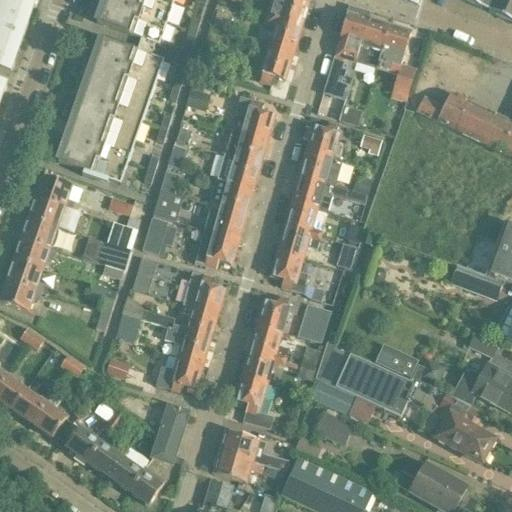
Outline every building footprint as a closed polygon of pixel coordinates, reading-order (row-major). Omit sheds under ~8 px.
[(0,0),(31,11),(34,0),(0,0)] [(0,0),(0,23),(24,31),(31,11),(0,0)] [(158,47),(173,5),(174,0),(104,0),(95,25),(158,47)] [(296,0),(280,0),(276,15),(267,12),(264,20),(299,30),(307,3),(304,2),(296,0)] [(511,0),(458,0),(511,26),(511,0)] [(354,66),(368,21),(346,14),(332,62),(339,65),(328,104),(344,109),(352,81),(347,79),(351,65),(354,66)] [(296,41),(299,30),(264,20),(262,27),(272,30),(266,49),(291,57),(296,41)] [(192,21),(188,34),(196,36),(200,23),(192,21)] [(375,72),(389,27),(368,21),(354,66),(375,72)] [(0,46),(17,52),(24,31),(0,23),(0,46)] [(410,33),(389,27),(375,72),(376,72),(376,71),(397,78),(400,69),(410,33)] [(192,49),(196,36),(188,34),(184,47),(192,49)] [(100,40),(57,164),(120,186),(163,62),(100,40)] [(0,68),(10,72),(17,52),(0,46),(0,68)] [(284,84),(291,57),(266,49),(260,70),(253,69),(252,74),(260,77),(258,85),(270,88),(272,80),(284,84)] [(245,71),(233,67),(229,80),(242,83),(245,71)] [(397,78),(391,97),(405,101),(414,73),(400,69),(397,78)] [(176,76),(172,89),(179,91),(183,78),(176,76)] [(175,104),(179,91),(172,89),(168,102),(175,104)] [(202,97),(190,93),(186,108),(198,111),(202,97)] [(511,125),(467,104),(469,100),(468,97),(461,93),(457,95),(455,98),(449,95),(443,109),(422,99),(415,114),(511,160),(511,125)] [(230,133),(240,136),(266,144),(274,118),(259,114),(261,107),(239,100),(234,120),(230,133)] [(344,109),(340,124),(356,130),(361,114),(344,109)] [(163,118),(159,131),(167,133),(171,120),(163,118)] [(312,129),(305,154),(331,162),(338,136),(335,136),(337,129),(327,126),(325,133),(312,129)] [(163,146),(167,133),(159,131),(155,144),(163,146)] [(177,144),(188,147),(192,135),(180,131),(177,144)] [(259,168),(266,144),(240,136),(230,133),(223,158),(227,159),(259,168)] [(434,144),(414,136),(401,170),(422,178),(434,144)] [(380,144),(364,139),(361,149),(377,154),(380,144)] [(187,153),(180,151),(173,149),(167,168),(181,172),(187,153)] [(496,157),(475,149),(462,184),(483,191),(496,157)] [(331,162),(305,154),(298,180),(334,190),(341,165),(331,162)] [(151,159),(147,172),(154,174),(158,161),(151,159)] [(252,193),(259,168),(227,159),(225,168),(222,168),(220,169),(216,183),(226,186),(252,193)] [(422,178),(401,170),(389,205),(409,212),(422,178)] [(150,187),(154,174),(147,172),(143,185),(150,187)] [(160,194),(173,198),(179,179),(166,175),(160,194)] [(42,178),(35,199),(70,212),(73,204),(67,202),(71,188),(42,178)] [(347,194),(334,190),(298,180),(290,205),(316,212),(327,215),(332,199),(345,202),(347,194)] [(245,219),(252,193),(226,186),(220,206),(210,203),(208,208),(245,219)] [(480,199),(459,192),(447,226),(467,234),(480,199)] [(173,198),(160,194),(152,219),(166,223),(173,198)] [(365,199),(347,194),(345,202),(363,208),(365,199)] [(68,219),(70,212),(35,199),(28,220),(57,230),(61,217),(68,219)] [(128,219),(126,229),(137,232),(140,223),(130,219),(133,208),(111,201),(107,212),(128,219)] [(313,225),(316,212),(290,205),(283,229),(309,236),(308,241),(313,242),(315,233),(320,235),(322,228),(313,225)] [(409,212),(389,205),(381,225),(421,239),(428,219),(409,212)] [(245,219),(208,208),(207,212),(210,212),(204,234),(212,236),(238,243),(245,219)] [(447,226),(428,219),(421,239),(460,253),(467,234),(447,226)] [(52,244),(57,230),(28,220),(20,241),(56,254),(58,246),(52,244)] [(168,227),(152,222),(142,254),(158,259),(168,227)] [(130,254),(137,232),(126,229),(125,230),(112,226),(106,246),(130,254)] [(511,229),(504,226),(486,276),(496,280),(503,283),(511,286),(511,229)] [(321,235),(320,235),(315,233),(313,242),(308,241),(309,236),(283,229),(276,255),(302,263),(306,249),(316,252),(321,235)] [(356,245),(360,234),(351,231),(347,242),(356,245)] [(231,268),(238,243),(212,236),(204,234),(203,234),(194,266),(215,272),(217,264),(231,268)] [(53,261),(56,254),(20,241),(13,262),(42,272),(47,259),(53,261)] [(130,254),(102,246),(96,265),(123,273),(130,254)] [(298,275),(302,263),(276,255),(269,280),(282,284),(280,291),(301,297),(307,277),(298,275)] [(351,258),(342,256),(339,268),(348,271),(351,258)] [(148,296),(157,265),(140,261),(131,292),(148,296)] [(37,285),(42,272),(13,262),(6,283),(41,295),(44,288),(37,285)] [(495,283),(457,269),(450,287),(495,303),(503,283),(496,280),(495,283)] [(122,276),(104,270),(101,279),(119,285),(122,276)] [(182,308),(191,311),(191,310),(217,318),(224,293),(210,289),(212,282),(192,275),(182,308)] [(41,295),(6,283),(0,299),(0,305),(27,314),(32,300),(38,303),(41,295)] [(335,297),(312,290),(308,301),(332,309),(335,297)] [(116,296),(108,293),(101,313),(110,316),(116,296)] [(262,304),(255,329),(280,337),(287,315),(295,317),(298,306),(277,300),(275,308),(262,304)] [(511,309),(508,311),(498,332),(499,337),(511,343),(511,309)] [(209,344),(217,318),(191,310),(191,311),(185,331),(173,328),(175,322),(143,313),(141,323),(142,324),(172,332),(172,333),(209,344)] [(309,343),(320,347),(330,315),(318,311),(309,343)] [(110,316),(101,313),(95,332),(103,335),(110,316)] [(142,324),(121,317),(114,341),(134,347),(142,324)] [(21,342),(28,348),(36,336),(27,330),(26,332),(7,323),(1,334),(20,343),(21,342)] [(277,349),(280,337),(255,329),(247,355),(284,365),(288,352),(277,349)] [(202,368),(209,344),(172,333),(168,345),(180,348),(176,361),(202,368)] [(44,342),(36,336),(28,348),(36,354),(44,342)] [(500,348),(474,337),(467,352),(493,363),(500,348)] [(334,349),(326,346),(315,382),(334,390),(348,358),(333,351),(334,349)] [(416,365),(384,349),(377,364),(375,363),(375,364),(409,382),(418,364),(416,363),(416,365)] [(301,368),(315,372),(321,355),(305,350),(299,368),(301,368)] [(283,369),(284,365),(247,355),(240,379),(266,387),(273,366),(283,369)] [(67,375),(75,364),(67,358),(59,369),(67,375)] [(400,420),(414,388),(348,358),(334,390),(400,420)] [(438,387),(447,368),(426,358),(417,377),(438,387)] [(110,361),(105,376),(124,382),(129,368),(110,361)] [(195,394),(202,368),(176,361),(173,374),(161,370),(155,390),(179,397),(181,390),(195,394)] [(84,370),(75,364),(67,375),(72,379),(76,381),(84,370)] [(464,375),(450,400),(469,409),(475,398),(507,416),(511,406),(511,383),(498,375),(499,373),(487,366),(479,380),(469,374),(464,375)] [(316,375),(299,370),(296,381),(313,386),(316,375)] [(0,404),(11,413),(24,393),(12,385),(14,381),(7,376),(0,386),(0,404)] [(258,416),(266,387),(240,379),(233,404),(247,408),(242,425),(269,432),(272,420),(258,416)] [(373,410),(317,384),(309,401),(366,426),(373,410)] [(31,426),(46,404),(39,399),(37,402),(24,393),(11,413),(31,426)] [(476,415),(447,399),(436,419),(445,424),(436,441),(479,466),(481,464),(485,465),(489,457),(485,455),(492,443),(468,429),(476,415)] [(54,409),(46,404),(31,426),(52,441),(65,422),(51,412),(54,409)] [(188,415),(166,408),(152,452),(175,459),(188,415)] [(115,415),(110,424),(118,429),(124,421),(115,415)] [(353,428),(323,415),(314,436),(343,449),(353,428)] [(118,429),(110,424),(104,432),(112,437),(118,429)] [(65,450),(86,465),(99,446),(79,431),(65,450)] [(265,446),(254,443),(225,435),(218,456),(286,474),(288,465),(261,457),(265,446)] [(293,455),(309,462),(314,448),(299,442),(293,455)] [(106,480),(120,460),(99,446),(86,465),(106,480)] [(175,459),(152,452),(149,461),(172,468),(175,459)] [(283,483),(286,474),(218,456),(212,476),(246,486),(250,473),(283,483)] [(127,494),(141,475),(120,460),(106,480),(127,494)] [(281,500),(308,511),(363,511),(370,496),(298,463),(281,500)] [(409,495),(409,496),(437,511),(453,511),(457,506),(459,507),(465,496),(463,495),(466,491),(424,468),(415,484),(400,476),(395,487),(409,495)] [(142,476),(141,475),(127,494),(148,509),(164,486),(144,473),(142,476)] [(233,490),(211,483),(207,495),(229,502),(233,490)] [(226,511),(229,502),(207,495),(203,508),(210,510),(214,511),(226,511)]
